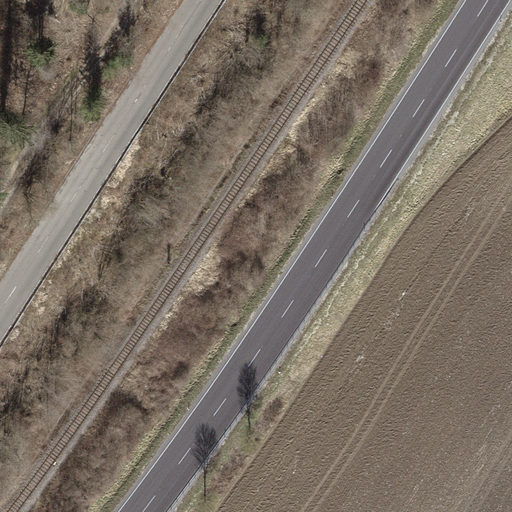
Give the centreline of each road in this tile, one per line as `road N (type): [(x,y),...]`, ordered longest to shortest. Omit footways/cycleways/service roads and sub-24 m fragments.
road 1 (primary): [(493,0),(313,280),(149,511)]
road 2 (unclassified): [(0,319),(206,0)]
road 3 (track): [(0,214),(133,0)]
